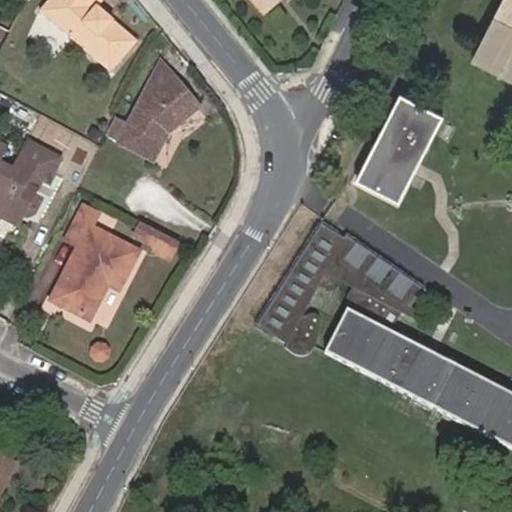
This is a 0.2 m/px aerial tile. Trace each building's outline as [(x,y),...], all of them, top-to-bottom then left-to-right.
[(48,0),(38,12),(108,72),(134,43),(95,8),(101,0),(48,0)] [(250,0),(261,13),(277,0),(250,0)] [(511,0),(501,0),(474,53),(511,73),(511,0)] [(511,73),(474,53),(471,58),(511,79),(511,73)] [(167,133),(198,108),(159,64),(127,126),(114,119),(104,139),(152,163),(167,133)] [(443,116),(400,94),(355,178),(398,201),(443,116)] [(28,180),(39,186),(45,174),(52,178),(60,161),(26,144),(12,171),(0,165),(0,164),(8,149),(0,144),(0,209),(10,215),(15,206),(26,212),(35,193),(24,188),(28,180)] [(35,193),(39,186),(28,180),(24,188),(35,193)] [(10,215),(0,209),(0,217),(18,227),(26,212),(15,206),(10,215)] [(64,241),(79,248),(88,229),(90,230),(98,214),(83,207),(64,241)] [(387,329),(398,335),(412,315),(425,325),(430,317),(421,310),(433,293),(355,238),(353,241),(323,223),(265,322),(284,340),(298,346),(295,351),(297,352),(299,354),(303,356),(306,357),(309,358),(312,357),(314,357),(317,355),(320,353),(322,350),(325,351),(327,340),(329,334),(329,327),(329,323),(329,320),(328,318),(327,317),(326,316),(324,316),(321,317),(318,318),(313,321),(337,274),(340,268),(368,283),(364,288),(356,300),(356,301),(356,302),(356,303),(356,304),(356,305),(356,306),(357,307),(358,307),(359,308),(360,309),(390,323),(387,329)] [(171,259),(179,244),(141,224),(133,239),(171,259)] [(90,230),(88,229),(79,248),(51,302),(89,321),(109,286),(117,290),(136,254),(90,230)] [(368,283),(340,268),(337,274),(364,288),(368,283)] [(511,393),(398,335),(387,329),(347,310),(325,351),(511,446),(511,393)] [(0,495),(16,466),(0,457),(0,495)]
